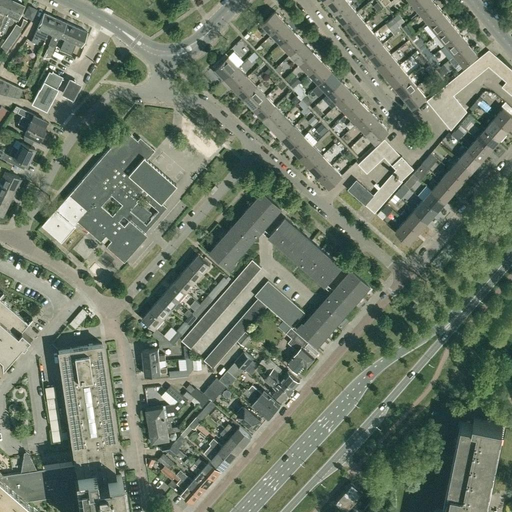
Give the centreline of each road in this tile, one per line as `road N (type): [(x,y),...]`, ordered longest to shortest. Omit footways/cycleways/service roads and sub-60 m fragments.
road 1 (residential): [(406,277),(193,511)]
road 2 (primary): [(467,307),(374,373),(241,511)]
road 3 (primary): [(286,511),(467,307)]
road 4 (residential): [(17,243),(64,149),(108,96),(161,96)]
road 5 (residential): [(111,307),(142,483),(175,511)]
road 6 (residential): [(111,307),(256,148)]
road 7 (residential): [(256,148),(406,277)]
road 8 (residential): [(401,123),(302,0)]
road 9 (residential): [(406,277),(511,161)]
